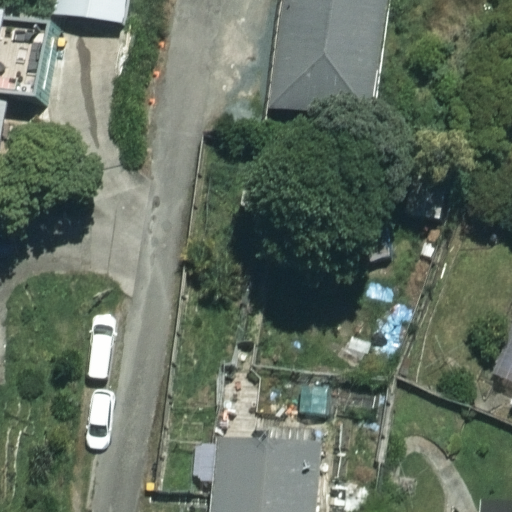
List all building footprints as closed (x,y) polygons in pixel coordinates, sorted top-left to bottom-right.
[(129,0),(59,0),(57,18),(126,27),(129,0)] [(392,0),(288,0),(272,112),(374,127),(392,0)] [(0,65),(7,15),(0,13),(0,169),(13,172),(22,111),(0,108),(0,65)] [(239,348),(251,296),(206,286),(194,338),(239,348)] [(511,332),(494,372),(511,380),(511,332)] [(321,511),(328,450),(204,437),(200,476),(219,477),(215,511),(321,511)]
